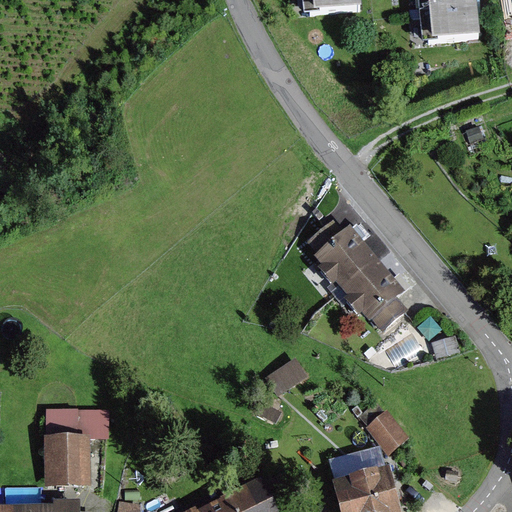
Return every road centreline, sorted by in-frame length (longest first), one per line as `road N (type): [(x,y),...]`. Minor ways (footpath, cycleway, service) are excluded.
road 1 (residential): [(503,355),(285,89),(239,0)]
road 2 (track): [(351,174),(412,128),(511,92)]
